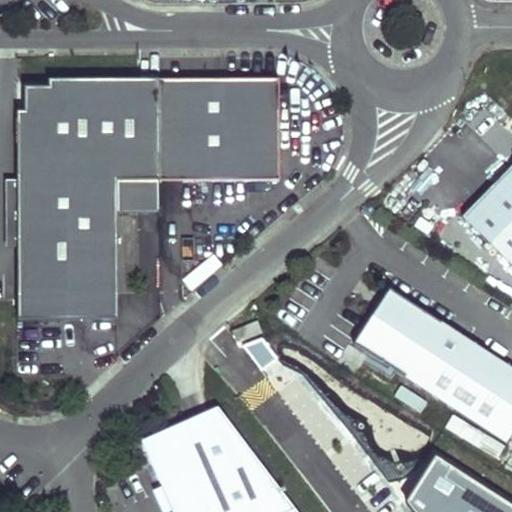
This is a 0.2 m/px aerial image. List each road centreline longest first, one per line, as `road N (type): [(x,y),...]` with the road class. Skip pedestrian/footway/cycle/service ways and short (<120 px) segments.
road 1 (residential): [(20,434),(64,433),(106,409),(344,195)]
road 2 (residential): [(0,41),(280,41),(355,60)]
road 3 (residential): [(347,0),(329,12),(280,20),(153,21),(101,0)]
road 4 (residential): [(344,195),(411,144),(449,65)]
road 5 (residential): [(371,76),(368,133),(344,195)]
